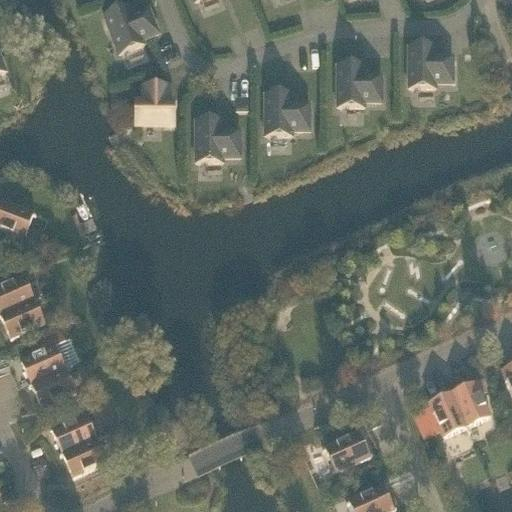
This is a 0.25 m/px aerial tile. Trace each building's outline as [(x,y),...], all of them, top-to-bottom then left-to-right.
[(511,30),(511,0),(499,0),(510,31),(511,30)] [(142,45),(158,38),(148,14),(132,20),(129,11),(104,21),(120,59),(144,50),(142,45)] [(435,62),(435,52),(409,52),(409,94),(435,94),(435,88),(452,89),(452,62),(435,62)] [(381,81),(364,81),(364,71),(338,71),(338,112),(364,113),(364,107),(381,107),(381,81)] [(173,128),(173,106),(167,106),(167,92),(145,92),(145,106),(137,106),(137,128),(173,128)] [(292,141),(292,136),(309,136),(309,110),(292,110),(292,100),(266,100),(266,141),(292,141)] [(222,168),(222,162),(240,162),(240,136),(222,136),(222,126),(196,126),(196,168),(222,168)] [(0,234),(24,244),(33,219),(0,206),(0,234)] [(0,293),(0,320),(1,321),(35,306),(24,283),(0,293)] [(45,329),(35,306),(1,321),(11,345),(45,329)] [(54,340),(35,348),(39,355),(57,347),(54,340)] [(66,375),(55,352),(21,367),(32,391),(66,375)] [(511,371),(502,376),(511,399),(511,371)] [(42,414),(76,399),(66,375),(32,391),(42,414)] [(468,433),(491,422),(480,399),(486,397),(481,386),(452,399),(468,433)] [(430,409),(430,408),(429,409),(444,443),(468,433),(452,399),(430,409)] [(436,439),(426,416),(414,422),(425,444),(436,439)] [(63,460),(97,445),(86,421),(52,437),(63,460)] [(362,438),(323,455),(334,479),(373,461),(362,438)] [(73,483),(107,468),(97,445),(63,460),(73,483)] [(347,508),(348,511),(395,511),(386,491),(347,508)]
